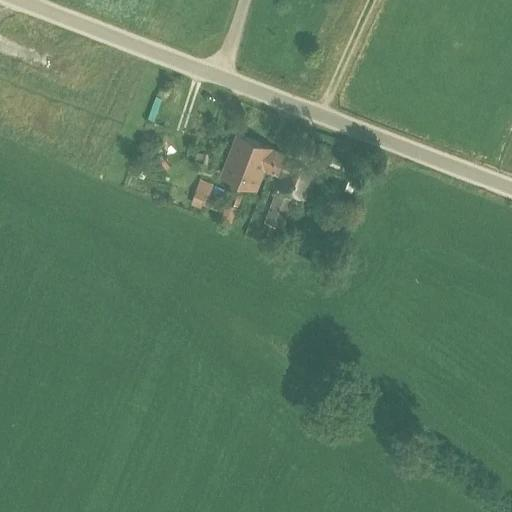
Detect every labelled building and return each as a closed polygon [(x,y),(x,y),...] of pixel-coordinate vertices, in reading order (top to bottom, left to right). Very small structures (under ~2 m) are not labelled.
[(169,102),(162,122),(177,128),(185,107),(169,102)] [(223,177),(258,190),(266,168),(272,170),(279,151),(239,136),(223,177)] [(277,183),(308,195),(319,166),(279,151),(272,170),(281,173),(277,183)] [(228,202),(239,206),(243,195),(233,191),(228,202)] [(205,196),(196,192),(191,204),(201,208),(205,196)] [(267,232),(277,236),(281,227),(286,229),(291,217),(286,215),(292,199),(275,193),(264,221),(270,223),(267,232)] [(237,208),(228,205),(223,218),(232,221),(237,208)] [(334,252),(340,254),(346,237),(330,231),(327,239),(337,243),(334,252)]
